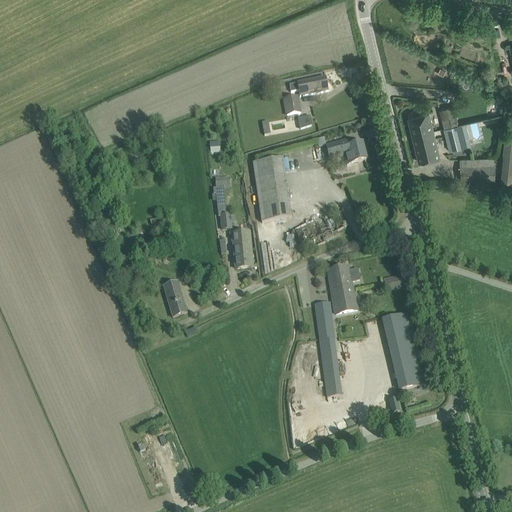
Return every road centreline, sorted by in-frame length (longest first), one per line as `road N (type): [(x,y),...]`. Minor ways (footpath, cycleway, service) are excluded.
road 1 (unclassified): [(189,511),(370,437),(460,410)]
road 2 (residential): [(173,323),(302,261),(414,227)]
road 3 (tertiary): [(414,227),(362,0)]
road 4 (tertiary): [(460,410),(424,262)]
road 5 (unknown): [(342,0),(371,142)]
